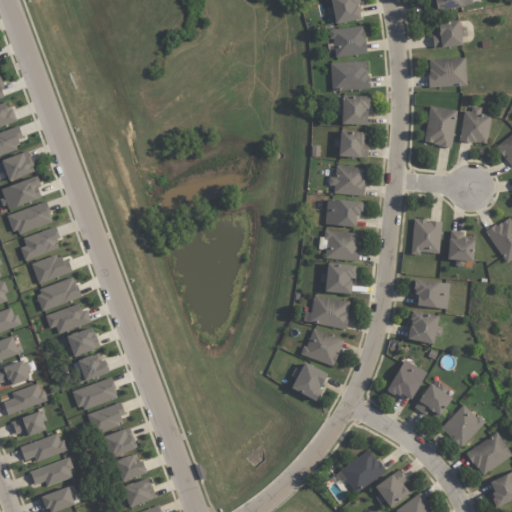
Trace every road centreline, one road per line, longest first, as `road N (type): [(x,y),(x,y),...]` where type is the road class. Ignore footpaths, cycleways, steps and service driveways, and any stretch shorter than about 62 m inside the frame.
road 1 (residential): [(251,511),(299,471),(351,406),(381,299),(397,180),(398,65),(389,0)]
road 2 (residential): [(194,511),(5,0)]
road 3 (residential): [(351,406),(444,473),(459,511)]
